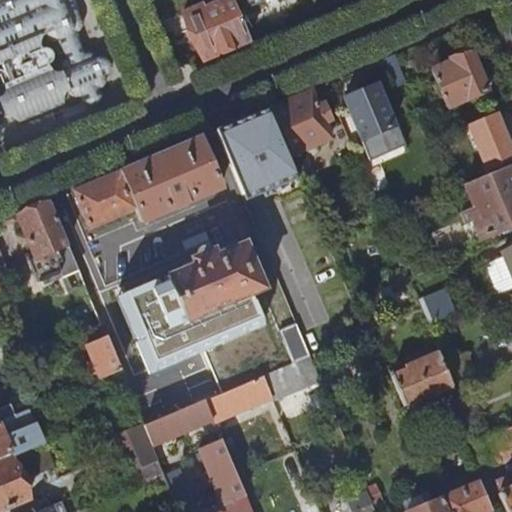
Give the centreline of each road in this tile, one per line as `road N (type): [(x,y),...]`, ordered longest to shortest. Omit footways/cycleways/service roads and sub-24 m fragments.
road 1 (residential): [(433,0),(164,115)]
road 2 (residential): [(164,115),(0,183)]
road 3 (residential): [(164,115),(116,0)]
